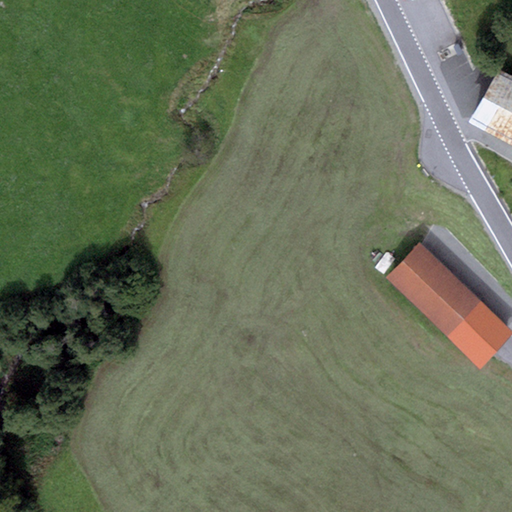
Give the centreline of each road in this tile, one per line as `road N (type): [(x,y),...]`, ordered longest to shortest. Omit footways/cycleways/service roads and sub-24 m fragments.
road 1 (tertiary): [(388,0),(450,125)]
road 2 (tertiary): [(450,125),(511,238)]
